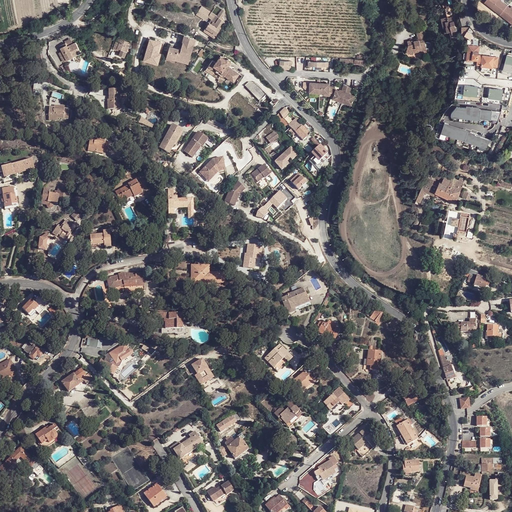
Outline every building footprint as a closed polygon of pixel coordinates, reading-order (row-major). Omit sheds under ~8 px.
[(511,24),(511,11),(498,0),(485,0),(484,2),(511,24)] [(448,18),(453,16),(455,16),(453,8),(446,9),(448,17),(444,18),(446,29),(444,29),(445,34),(450,33),(451,37),(453,36),(459,39),(457,28),(455,25),(454,22),(453,23),(453,20),(449,21),(448,18)] [(213,16),(206,33),(218,38),(225,21),(217,17),(213,16)] [(465,36),(470,26),(462,29),(462,36),(465,36)] [(471,27),(470,26),(465,36),(470,40),(475,32),(473,30),(472,28),(471,27)] [(412,39),(406,40),(407,45),(405,51),(412,53),(413,49),(414,48),(415,50),(420,47),(420,49),(425,49),(426,47),(433,49),(435,42),(430,40),(429,42),(426,41),(424,42),(422,35),(425,34),(424,30),(416,31),(417,38),(417,39),(412,40),(412,39)] [(125,48),(126,45),(118,42),(115,51),(119,52),(119,51),(122,52),(122,53),(121,57),(126,59),(128,54),(127,53),(128,49),(125,48)] [(170,49),(167,59),(176,61),(176,59),(186,62),(186,59),(191,61),(194,46),(183,44),(181,51),(183,52),(182,54),(176,53),(176,50),(170,49)] [(74,59),(74,58),(73,57),(81,53),(77,45),(69,47),(69,46),(62,48),(68,61),(74,59)] [(478,61),(479,55),(480,47),(469,45),(467,61),(472,62),(472,60),(478,61)] [(482,66),(482,67),(493,68),(494,67),(495,57),(479,55),(478,61),(478,65),(482,66)] [(220,78),(223,80),(225,76),(234,82),(240,74),(228,66),(231,62),(231,61),(230,60),(229,59),(228,59),(228,60),(227,61),(221,57),(217,63),(213,61),(206,71),(220,80),(220,78)] [(119,75),(126,80),(128,75),(121,71),(119,75)] [(225,76),(223,80),(232,86),(234,82),(225,76)] [(249,82),(245,86),(261,101),(267,95),(255,83),(249,82)] [(310,93),(320,94),(333,95),(336,88),(330,87),(330,85),(304,83),(304,88),(307,91),(310,91),(310,93)] [(336,91),(335,96),(333,100),(351,106),(355,97),(349,95),(351,89),(344,86),(342,92),(336,91)] [(471,86),(465,86),(464,95),(476,97),(480,98),(482,89),(478,88),(471,87),(471,86)] [(497,91),(490,90),(489,99),(506,101),(506,94),(502,93),(503,90),(497,89),(497,91)] [(120,90),(110,90),(110,99),(108,99),(108,109),(118,108),(118,100),(120,100),(120,94),(120,90)] [(491,126),(491,122),(499,123),(502,112),(457,107),(452,114),(452,116),(454,122),(491,126)] [(55,112),(55,110),(50,110),(50,119),(50,122),(59,122),(59,121),(69,121),(69,112),(65,111),(65,112),(55,112)] [(139,122),(151,127),(154,121),(141,116),(139,122)] [(289,126),(292,129),(296,133),(303,141),(310,134),(299,123),(298,123),(295,120),(289,126)] [(465,142),(486,149),(491,141),(465,132),(466,131),(449,125),(445,123),(442,134),(451,137),(452,137),(465,141),(465,142)] [(173,125),(161,144),(171,150),(174,145),(183,131),(173,125)] [(274,130),(264,138),(269,143),(279,136),(274,130)] [(183,131),(174,145),(175,146),(184,132),(183,131)] [(199,133),(188,149),(196,155),(202,146),(204,147),(209,140),(199,133)] [(96,141),(96,140),(92,138),(89,150),(98,152),(99,150),(104,151),(109,152),(111,143),(106,142),(106,143),(96,141)] [(171,150),(161,144),(159,147),(169,153),(171,150)] [(328,154),(320,146),(317,149),(309,157),(316,164),(321,160),(328,154)] [(188,149),(185,151),(194,158),(196,155),(188,149)] [(328,154),(321,160),(325,163),(330,158),(328,154)] [(288,161),(283,155),(275,162),(282,171),(288,165),(286,162),(288,161)] [(214,160),(201,172),(207,179),(219,169),(226,167),(225,158),(214,160)] [(23,165),(18,167),(3,171),(4,177),(35,167),(33,162),(23,165)] [(265,166),(251,177),(257,184),(262,181),(265,179),(265,180),(272,175),(265,166)] [(298,167),(291,174),(295,178),(302,171),(298,167)] [(219,169),(207,179),(210,182),(221,172),(219,169)] [(443,182),(445,176),(437,172),(435,178),(443,182)] [(452,179),(445,176),(443,182),(442,184),(440,183),(435,193),(436,193),(456,202),(466,181),(462,179),(460,181),(453,178),(452,179)] [(426,181),(423,187),(435,193),(440,183),(432,179),(431,183),(426,181)] [(115,192),(118,197),(121,204),(127,201),(126,199),(134,196),(134,197),(143,193),(137,180),(128,184),(129,186),(122,189),(115,192)] [(230,189),(225,201),(234,205),(239,194),(245,189),(239,182),(230,189)] [(423,187),(414,204),(418,205),(424,192),(434,196),(435,193),(423,187)] [(53,203),(57,204),(58,199),(63,199),(64,192),(55,190),(54,193),(49,193),(50,189),(44,188),(41,203),(48,205),(48,206),(48,207),(49,207),(49,208),(50,208),(51,208),(52,208),(53,207),(53,206),(53,203)] [(4,190),(3,190),(2,190),(5,208),(10,207),(10,205),(17,204),(16,198),(15,198),(14,189),(4,190)] [(239,194),(234,205),(237,207),(242,196),(248,191),(245,189),(239,194)] [(469,192),(465,190),(462,198),(469,200),(471,195),(469,194),(469,192)] [(175,198),(175,196),(169,196),(169,215),(175,215),(175,209),(189,209),(189,218),(188,219),(194,219),(194,200),(178,199),(178,198),(175,198)] [(61,225),(56,233),(60,236),(62,234),(64,236),(63,236),(69,241),(73,236),(79,226),(76,224),(75,225),(68,220),(64,227),(61,225)] [(91,235),(91,245),(105,244),(105,248),(111,247),(110,231),(104,231),(104,234),(91,235)] [(46,250),(47,239),(50,237),(48,233),(40,237),(39,249),(46,250)] [(244,269),(252,270),(254,261),(257,261),(262,262),(264,249),(250,247),(249,256),(250,256),(250,260),(246,259),(244,269)] [(193,267),(193,282),(223,282),(223,274),(208,274),(208,266),(193,267)] [(119,276),(110,278),(111,282),(109,283),(110,289),(124,286),(125,287),(130,286),(132,286),(133,286),(145,286),(145,274),(136,274),(136,276),(126,276),(125,273),(119,275),(119,276)] [(468,282),(474,284),(480,286),(479,287),(485,289),(486,286),(488,286),(490,280),(470,274),(468,282)] [(287,296),(284,297),(286,301),(282,302),(284,309),(286,309),(288,315),(295,312),(294,310),(294,309),(308,303),(305,294),(304,294),(302,290),(287,295),(287,296)] [(22,309),(28,315),(34,309),(36,311),(40,315),(44,311),(32,299),(22,309)] [(52,307),(49,310),(55,316),(58,313),(52,307)] [(377,321),(382,313),(374,312),(370,318),(375,322),(375,323),(379,326),(380,324),(377,321)] [(165,318),(165,328),(175,328),(183,328),(183,313),(155,314),(155,318),(165,318)] [(395,320),(393,319),(388,324),(392,331),(399,323),(398,322),(395,320)] [(461,323),(458,323),(457,329),(455,329),(455,333),(457,336),(461,336),(461,332),(474,332),(474,324),(476,324),(476,320),(469,319),(469,323),(466,323),(466,324),(461,324),(461,323)] [(332,338),(337,329),(321,321),(318,326),(320,328),(318,332),(323,335),(324,333),(332,338)] [(488,325),(487,331),(487,337),(491,337),(491,339),(501,339),(501,334),(498,334),(498,326),(488,325)] [(337,329),(332,338),(335,339),(340,331),(337,329)] [(116,368),(118,367),(116,364),(132,354),(133,354),(133,353),(134,352),(133,352),(133,351),(132,351),(132,350),(131,350),(131,349),(131,348),(131,347),(130,347),(129,347),(127,348),(125,343),(109,353),(110,355),(107,357),(105,357),(103,361),(105,362),(102,367),(106,372),(112,375),(116,368)] [(33,346),(27,352),(30,355),(30,356),(34,360),(38,355),(40,357),(40,358),(41,358),(42,358),(43,358),(43,357),(44,356),(44,355),(44,354),(43,353),(42,352),(37,347),(36,349),(33,346)] [(278,351),(276,348),(265,359),(277,373),(282,369),(281,367),(284,364),(285,365),(292,359),(282,347),(278,351)] [(382,352),(369,350),(367,365),(371,366),(370,370),(379,372),(382,352)] [(116,364),(118,367),(134,357),(132,354),(116,364)] [(290,363),(296,369),(305,360),(299,354),(290,363)] [(202,359),(192,366),(197,374),(195,376),(199,382),(203,379),(204,381),(209,378),(210,380),(214,378),(202,359)] [(10,360),(0,365),(0,380),(17,371),(10,360)] [(452,366),(443,369),(447,381),(456,378),(452,366)] [(81,369),(77,372),(74,374),(62,383),(69,392),(81,383),(79,380),(86,375),(82,369),(81,369)] [(295,381),(294,381),(302,392),(302,391),(310,385),(309,383),(312,381),(305,372),(295,381)] [(86,376),(86,375),(79,380),(81,383),(84,381),(87,385),(89,383),(88,382),(93,379),(89,373),(86,376)] [(292,377),(286,381),(289,385),(294,381),(295,381),(292,377)] [(310,385),(302,391),(304,393),(315,384),(312,381),(309,383),(310,385)] [(411,387),(400,393),(408,406),(413,403),(413,404),(419,401),(411,387)] [(330,412),(338,405),(337,403),(339,402),(340,403),(342,406),(345,404),(350,400),(339,389),(333,395),(333,396),(325,403),(328,407),(327,408),(330,412)] [(210,401),(213,406),(222,401),(219,396),(210,401)] [(287,406),(292,402),(288,398),(283,402),(287,406)] [(468,399),(460,400),(461,410),(468,409),(470,407),(468,399)] [(303,414),(292,402),(287,406),(289,408),(286,411),(283,407),(275,414),(280,420),(282,419),(284,422),(286,424),(296,415),(297,417),(298,418),(303,414)] [(233,415),(228,418),(232,424),(237,421),(233,415)] [(296,415),(286,424),(288,426),(297,417),(296,415)] [(232,424),(228,418),(216,426),(221,432),(232,424)] [(486,418),(477,418),(477,427),(486,427),(486,418)] [(76,422),(74,420),(65,426),(67,428),(76,422)] [(403,423),(397,426),(396,427),(397,428),(406,444),(407,445),(418,439),(407,420),(403,423)] [(58,430),(55,424),(47,429),(46,428),(35,435),(41,445),(47,441),(49,443),(55,439),(56,439),(57,437),(57,436),(55,432),(58,430)] [(350,441),(358,450),(368,442),(373,448),(378,443),(371,434),(374,431),(368,425),(350,441)] [(406,444),(397,428),(395,429),(404,445),(406,444)] [(490,428),(480,429),(480,438),(490,437),(490,428)] [(175,450),(172,452),(179,462),(185,458),(184,457),(203,444),(195,432),(189,436),(191,438),(181,445),(180,443),(173,447),(175,450)] [(227,448),(228,449),(236,459),(249,449),(240,437),(235,441),(227,447),(227,448)] [(227,447),(235,441),(232,438),(225,443),(226,445),(227,447)] [(490,440),(480,440),(480,449),(490,449),(490,440)] [(368,442),(358,450),(357,451),(363,457),(373,448),(368,442)] [(226,445),(219,450),(222,458),(227,455),(224,451),(228,449),(227,448),(227,447),(226,445)] [(21,457),(31,468),(36,463),(21,447),(0,467),(0,470),(4,474),(21,457)] [(320,470),(320,469),(314,472),(317,477),(316,478),(319,482),(322,479),(323,480),(336,473),(333,468),(335,467),(331,460),(321,467),(322,469),(320,470)] [(411,461),(404,462),(404,466),(403,466),(403,473),(419,472),(418,461),(411,461)] [(36,463),(31,468),(29,470),(33,473),(35,471),(35,472),(40,467),(36,463)] [(482,464),(482,472),(487,472),(492,472),(493,470),(493,465),(482,464)] [(481,475),(475,473),(474,478),(466,476),(463,488),(467,489),(467,488),(471,489),(470,491),(477,493),(481,475)] [(497,487),(502,486),(502,475),(495,475),(495,481),(490,481),(490,500),(497,500),(497,495),(497,487)] [(161,481),(157,484),(162,490),(166,488),(161,481)] [(162,490),(157,484),(144,493),(154,506),(167,497),(162,490)] [(216,489),(215,487),(208,491),(213,498),(215,496),(217,499),(226,493),(227,495),(234,490),(230,484),(226,486),(224,484),(216,489)] [(208,491),(207,492),(213,501),(217,499),(215,496),(213,498),(208,491)] [(270,503),(269,502),(265,505),(270,511),(278,511),(288,505),(285,501),(284,501),(279,496),(276,498),(270,503)] [(169,501),(167,497),(154,506),(156,510),(169,501)] [(311,505),(305,499),(302,501),(308,508),(311,505)]
